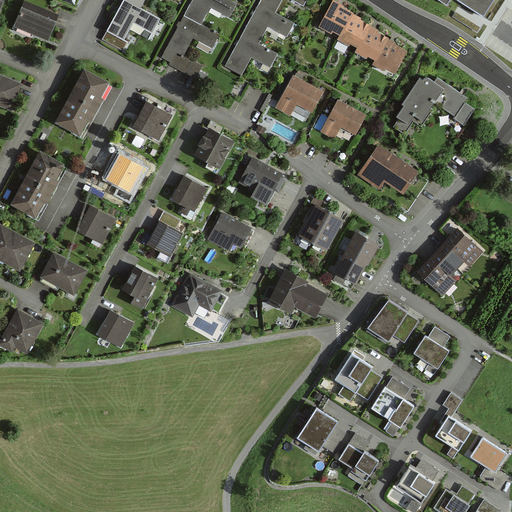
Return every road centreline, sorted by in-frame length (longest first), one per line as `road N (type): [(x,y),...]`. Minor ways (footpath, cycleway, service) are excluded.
road 1 (track): [(0,365),(129,360),(311,331),(330,339)]
road 2 (residential): [(382,279),(473,342),(370,492),(389,511)]
road 3 (residential): [(202,105),(87,312)]
road 4 (track): [(330,339),(243,454),(228,511)]
road 5 (residential): [(138,71),(54,229)]
road 6 (residential): [(378,0),(511,88)]
road 7 (residential): [(511,125),(408,243)]
road 8 (residential): [(313,175),(247,296)]
